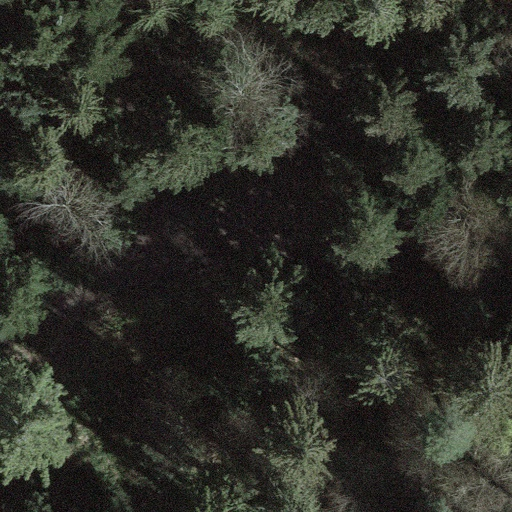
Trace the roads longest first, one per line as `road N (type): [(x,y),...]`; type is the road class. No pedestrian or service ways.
road 1 (track): [(511,239),(282,236),(171,199),(128,214),(107,255),(72,292),(0,327)]
road 2 (track): [(174,201),(326,129),(440,0)]
road 3 (track): [(55,0),(36,159),(0,326)]
